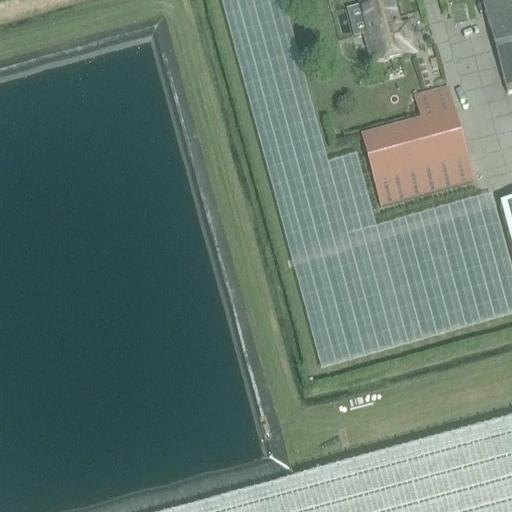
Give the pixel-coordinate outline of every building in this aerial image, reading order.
[(372,66),(413,55),(406,27),(396,30),(388,0),(359,0),(370,39),(365,40),(372,66)] [(511,0),(502,0),(482,5),(488,30),(491,29),(491,31),(494,30),(504,69),(499,70),(505,96),(511,94),(511,0)] [(445,89),(413,94),(415,106),(446,101),(445,89)] [(453,115),(360,140),(379,210),(472,185),(453,115)] [(511,204),(499,208),(511,253),(511,204)] [(511,511),(511,425),(193,511),(511,511)]
